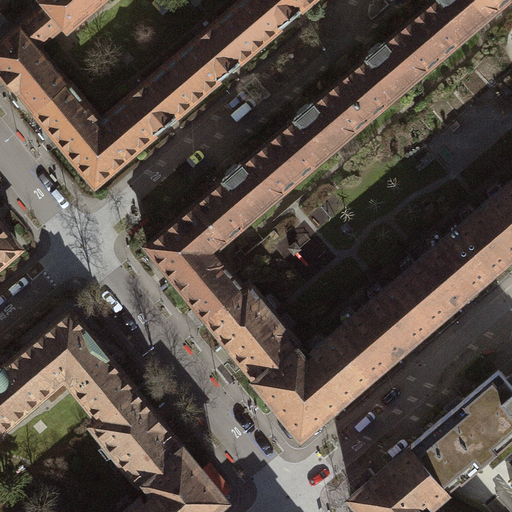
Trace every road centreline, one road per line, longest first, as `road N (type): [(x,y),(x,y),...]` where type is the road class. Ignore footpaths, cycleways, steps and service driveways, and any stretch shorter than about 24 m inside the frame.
road 1 (residential): [(79,249),(199,138),(240,130),(340,44),(357,0)]
road 2 (residential): [(79,249),(286,497)]
road 3 (residential): [(286,497),(408,400),(437,360),(511,297)]
road 4 (residential): [(0,151),(79,249)]
